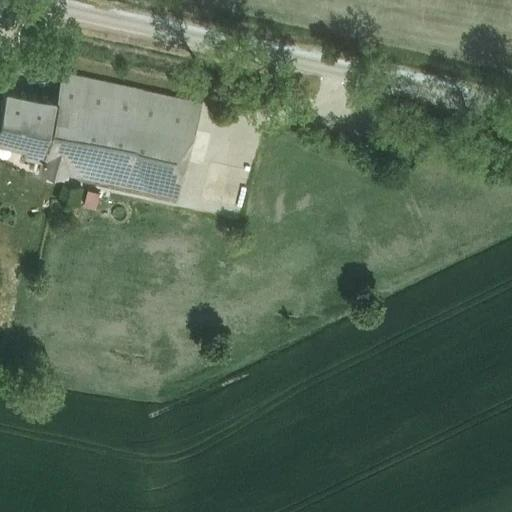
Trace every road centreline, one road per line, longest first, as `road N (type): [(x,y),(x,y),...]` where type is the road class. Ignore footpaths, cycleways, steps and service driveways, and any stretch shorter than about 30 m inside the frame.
road 1 (tertiary): [(511,110),(1,0)]
road 2 (unknown): [(64,13),(23,158)]
